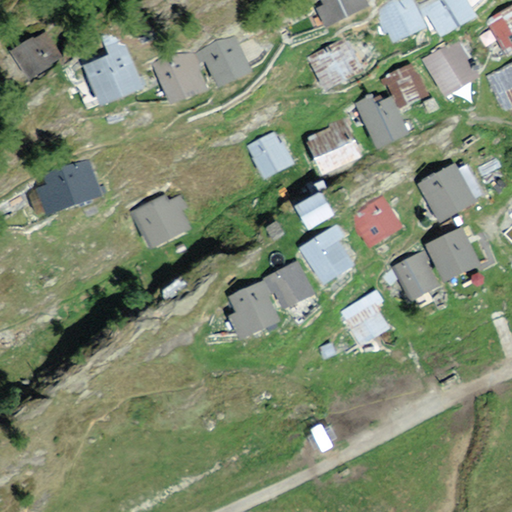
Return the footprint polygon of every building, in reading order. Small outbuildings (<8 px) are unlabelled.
[(362,0),(324,0),(328,7),(321,10),(327,22),(365,4),(362,0)] [(409,0),(408,0),(382,12),(393,37),(421,25),(409,0)] [(463,0),(446,0),(430,9),(443,32),(472,15),(463,0)] [(511,11),(493,23),(509,51),(511,49),(511,11)] [(46,33),(16,53),(30,74),(60,54),(46,33)] [(233,38),(198,53),(200,58),(208,54),(220,82),(247,70),(233,38)] [(114,57),(89,68),(102,100),(139,85),(121,42),(109,47),(114,57)] [(344,43),(313,60),(327,85),(357,68),(344,43)] [(456,44),(427,61),(445,91),(474,74),(456,44)] [(190,54),(159,67),(172,100),(203,87),(190,54)] [(511,67),(491,76),(502,102),(511,97),(511,67)] [(410,68),(387,79),(399,103),(421,93),(410,68)] [(373,100),(360,106),(378,144),(405,132),(391,101),(376,107),(373,100)] [(342,126),(312,140),(326,168),(355,154),(342,126)] [(274,135),(251,148),(265,173),(288,161),(274,135)] [(53,187),(41,192),(48,210),(95,192),(85,165),(50,178),(53,187)] [(454,169),(424,186),(441,216),(471,199),(454,169)] [(320,195),(298,208),(309,226),(331,213),(320,195)] [(161,201),(137,214),(152,244),(185,227),(176,209),(182,206),(178,199),(164,206),(161,201)] [(382,202),(353,220),(368,244),(397,226),(382,202)] [(337,228),(303,249),(322,279),(348,264),(333,240),(342,235),(337,228)] [(460,232),(430,247),(445,277),(475,262),(460,232)] [(425,253),(397,267),(412,296),(435,284),(423,261),(428,258),(425,253)] [(309,291),(295,264),(265,279),(271,290),(276,288),(284,304),(309,291)] [(263,283),(233,298),(240,314),(234,317),(242,334),(274,318),(262,295),(267,292),(263,283)] [(357,327),(352,330),(360,342),(385,326),(372,305),(379,300),(376,295),(347,313),(357,327)]
